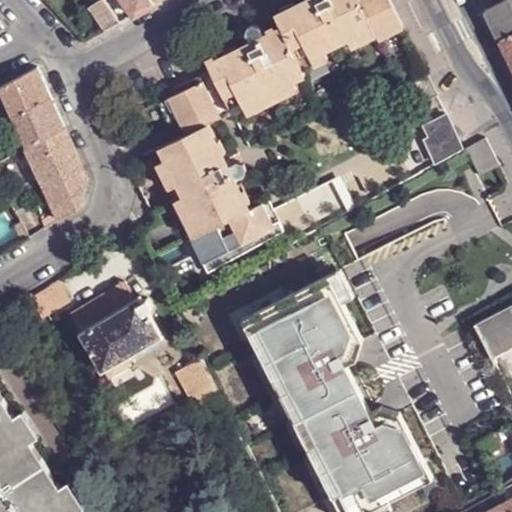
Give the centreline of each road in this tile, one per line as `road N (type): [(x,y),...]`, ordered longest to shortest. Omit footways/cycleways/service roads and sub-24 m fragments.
road 1 (residential): [(73,69),(114,199),(104,218),(0,283)]
road 2 (residential): [(73,69),(215,0)]
road 3 (tertiary): [(511,123),(444,0)]
